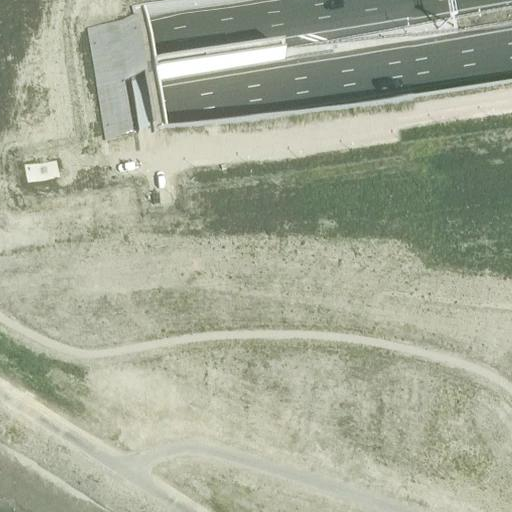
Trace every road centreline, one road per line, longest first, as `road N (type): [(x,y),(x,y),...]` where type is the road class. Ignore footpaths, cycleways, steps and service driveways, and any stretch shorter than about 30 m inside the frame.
road 1 (motorway): [(0,140),(511,56)]
road 2 (motorway): [(399,0),(0,66)]
